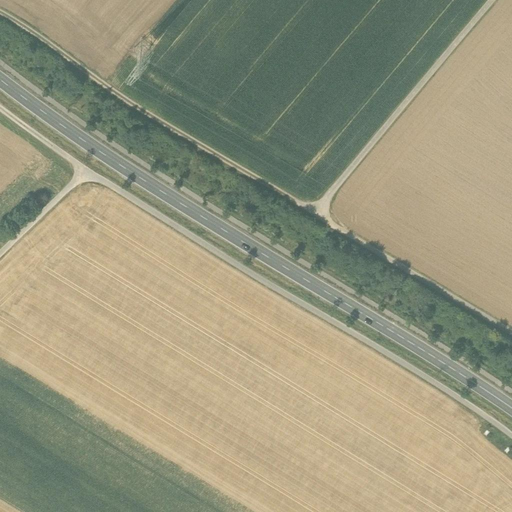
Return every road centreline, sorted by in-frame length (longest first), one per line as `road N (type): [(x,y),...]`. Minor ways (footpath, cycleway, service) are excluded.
road 1 (secondary): [(511,410),(253,253),(0,80)]
road 2 (track): [(491,0),(314,212),(511,334)]
road 3 (track): [(511,439),(85,173)]
road 4 (track): [(314,212),(0,15)]
